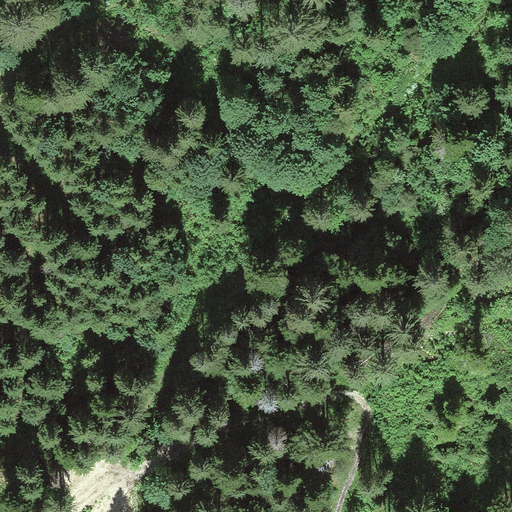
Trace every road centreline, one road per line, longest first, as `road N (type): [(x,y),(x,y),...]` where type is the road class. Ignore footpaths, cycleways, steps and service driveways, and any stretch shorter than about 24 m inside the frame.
road 1 (track): [(507,0),(349,148),(295,219),(216,299),(96,511)]
road 2 (track): [(355,388),(287,405),(160,455),(67,511)]
road 3 (track): [(355,388),(430,345),(511,313)]
